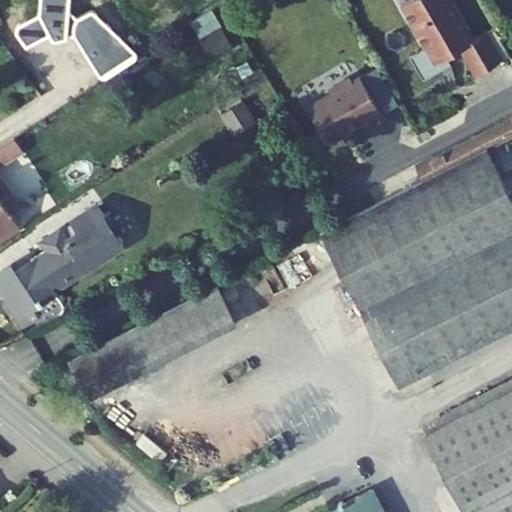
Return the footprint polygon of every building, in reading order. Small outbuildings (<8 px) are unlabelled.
[(475,76),(510,56),(494,28),(475,39),(452,0),(408,0),(401,5),(428,50),(414,58),(425,78),(441,69),(437,63),(460,50),(475,76)] [(331,93),(307,107),(328,143),(351,130),(350,127),(360,121),(362,125),(382,114),(360,76),(352,81),(346,79),(333,87),(331,93)] [(237,132),(253,120),(242,104),(226,115),(237,132)] [(511,115),(419,163),(426,178),(511,134),(511,115)] [(0,147),(0,234),(18,223),(11,211),(20,205),(0,174),(0,165),(23,151),(15,138),(0,147)] [(381,344),(401,384),(402,383),(511,328),(511,199),(508,191),(486,148),(324,231),(352,287),(381,344)] [(0,281),(5,289),(22,315),(43,301),(35,290),(47,282),(51,289),(124,242),(99,204),(71,222),(73,224),(63,231),(61,228),(43,240),(48,248),(32,259),(33,261),(16,272),(10,262),(0,268),(0,281)] [(227,280),(216,285),(235,322),(246,317),(227,280)] [(70,359),(89,396),(235,322),(216,285),(70,359)] [(511,341),(511,328),(402,383),(408,395),(511,341)] [(511,375),(421,422),(428,433),(511,390),(511,375)] [(464,511),(511,511),(511,390),(428,433),(426,434),(464,511)] [(383,511),(372,490),(345,503),(343,500),(338,502),(340,506),(331,510),(332,511),(383,511)]
